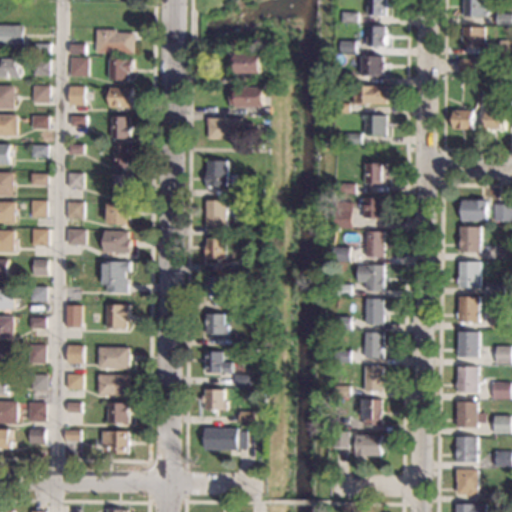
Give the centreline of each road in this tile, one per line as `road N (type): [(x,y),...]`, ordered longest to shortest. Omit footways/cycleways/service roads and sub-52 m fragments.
road 1 (residential): [(421,511),(431,0)]
road 2 (residential): [(171,511),(176,0)]
road 3 (residential): [(171,483),(0,479)]
